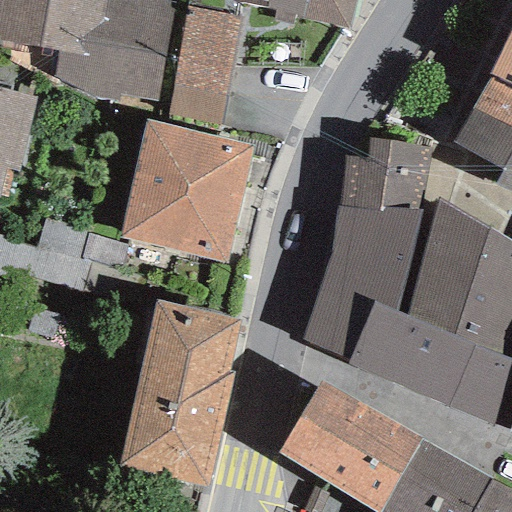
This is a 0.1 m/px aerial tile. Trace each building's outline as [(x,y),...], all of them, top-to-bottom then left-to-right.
[(0,0),(0,40),(57,50),(52,79),(89,99),(118,103),(119,94),(156,102),(174,2),(157,0),(0,0)] [(228,0),(228,1),(274,10),(271,21),(294,25),(295,16),(348,30),(355,0),(228,0)] [(239,20),(186,10),(166,114),(219,124),(239,20)] [(511,23),(487,76),(511,89),(511,23)] [(511,89),(487,76),(452,143),(501,171),(493,184),(511,192),(511,89)] [(0,193),(6,169),(18,172),(36,99),(0,89),(0,193)] [(250,145),(145,122),(118,238),(224,262),(250,145)] [(429,148),(366,138),(365,158),(343,155),(336,207),(380,211),(380,206),(421,212),(429,148)] [(511,243),(436,200),(432,214),(418,267),(405,315),(511,359),(511,243)] [(336,207),(330,249),(418,267),(432,214),(421,212),(380,206),(380,211),(336,207)] [(330,249),(320,285),(373,302),(405,315),(418,267),(330,249)] [(300,341),(346,363),(373,302),(320,285),(300,341)] [(238,319),(155,301),(118,469),(207,489),(213,462),(233,373),(226,371),(238,319)] [(507,432),(511,417),(511,359),(405,315),(373,302),(346,363),(446,407),(507,432)] [(377,511),(419,440),(317,382),(277,453),(301,468),(367,509),(372,511),(377,511)] [(472,511),(491,480),(419,440),(377,511),(372,511),(367,509),(364,511),(472,511)] [(511,511),(511,492),(491,480),(472,511),(511,511)]
